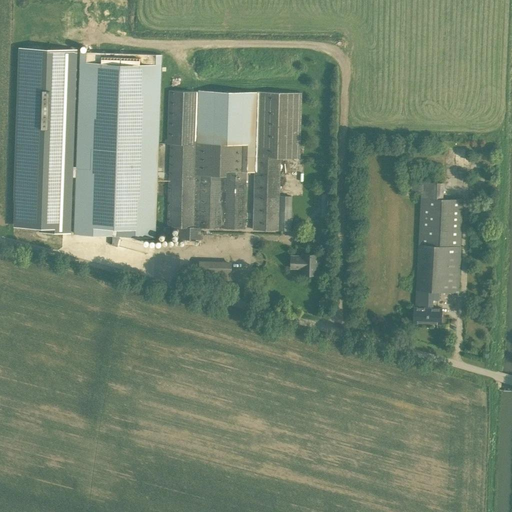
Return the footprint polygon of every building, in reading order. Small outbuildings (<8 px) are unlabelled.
[(72,232),(77,52),(20,50),(15,223),(42,223),(42,231),(72,232)] [(81,52),(74,233),(155,236),(162,55),(81,52)] [(168,143),(170,143),(168,226),(179,226),(179,238),(200,239),(200,227),(244,229),(246,172),(246,171),(246,143),(196,142),(198,91),(169,90),(168,143)] [(255,172),(257,92),(198,91),(196,142),(246,143),(246,171),(246,172),(255,172)] [(255,172),(253,228),(291,229),(291,219),(293,219),(293,216),(291,216),(292,195),(280,195),(281,156),(300,157),(302,92),(257,91),(257,92),(255,172)] [(411,192),(421,192),(421,197),(419,244),(418,244),(416,290),(434,291),(458,292),(460,246),(462,199),(441,198),(442,183),(412,181),(411,192)] [(486,218),(472,217),(471,229),(485,230),(486,218)] [(317,274),(318,254),(303,253),(303,255),(291,255),(291,267),(302,268),(302,273),(317,274)] [(207,262),(206,279),(230,280),(231,263),(207,262)] [(414,307),(413,321),(441,323),(441,308),(433,308),(433,299),(434,291),(416,290),(415,307),(414,307)]
